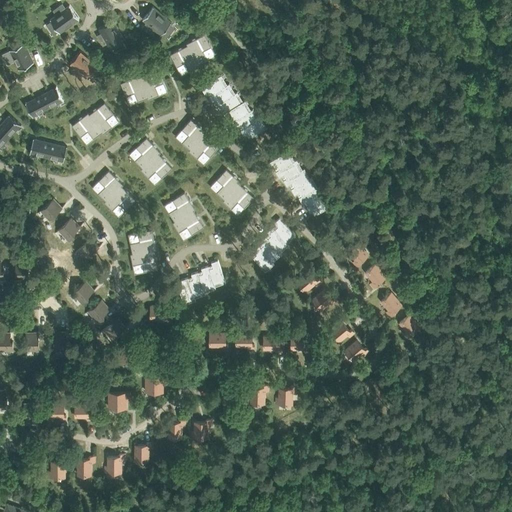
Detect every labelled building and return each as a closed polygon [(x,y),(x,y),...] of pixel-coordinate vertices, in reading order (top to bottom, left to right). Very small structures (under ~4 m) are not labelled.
[(57,14),(50,19),(60,32),(79,18),(70,5),(64,9),(60,5),(54,10),(57,14)] [(153,7),(143,19),(149,23),(145,28),(151,33),(155,28),(161,33),(171,22),(153,7)] [(113,22),(100,29),(103,35),(99,37),(103,44),(107,42),(110,47),(123,39),(113,22)] [(186,43),(187,45),(189,44),(199,64),(208,59),(204,50),(211,46),(205,33),(186,43)] [(25,42),(10,49),(18,68),(34,61),(25,42)] [(187,45),(170,53),(177,66),(185,62),(189,71),(200,65),(199,64),(189,44),(187,45)] [(95,65),(81,53),(72,63),(77,67),(74,71),(79,75),(83,72),(86,75),(95,65)] [(141,76),(139,76),(148,97),(149,99),(159,95),(156,85),(164,82),(158,69),(141,76)] [(140,74),(121,82),(126,96),(134,93),(138,101),(148,97),(139,76),(141,76),(140,74)] [(209,95),(228,84),(226,85),(220,75),(201,87),(204,92),(211,88),(214,92),(209,95)] [(217,104),(236,93),(235,93),(233,94),(228,84),(209,95),(212,100),(219,96),(222,101),(217,104)] [(56,86),(41,94),(49,108),(64,100),(56,86)] [(225,112),(244,101),(243,101),(241,102),(236,93),(217,104),(220,109),(227,105),(230,109),(225,112)] [(49,108),(41,94),(26,102),(33,116),(49,108)] [(233,121),(251,110),(249,111),(244,101),(225,112),(228,117),(235,113),(237,118),(233,121)] [(90,114),(88,114),(102,132),(103,133),(113,126),(107,118),(114,113),(105,102),(90,114)] [(241,129),(259,118),(257,119),(251,110),(233,121),(236,126),(243,122),(245,127),(241,129)] [(88,112),(72,125),(81,136),(88,131),(94,138),(102,132),(88,114),(90,114),(88,112)] [(9,114),(0,123),(0,128),(10,137),(21,124),(9,114)] [(207,131),(192,118),(182,128),(189,134),(182,142),(190,149),(205,132),(206,133),(207,131)] [(259,118),(241,129),(244,134),(250,130),(254,135),(265,128),(259,118)] [(0,147),(10,137),(0,128),(0,147)] [(206,133),(205,132),(190,149),(189,150),(198,158),(204,150),(211,156),(220,145),(206,133)] [(147,136),(136,147),(142,153),(135,160),(142,167),(158,152),(159,153),(161,151),(147,136)] [(51,141),(33,137),(30,153),(47,157),(51,141)] [(68,145),(51,141),(47,157),(64,161),(68,145)] [(276,170),(276,171),(295,160),(293,161),(287,151),(269,162),(272,167),(278,163),(281,168),(276,170)] [(158,152),(142,167),(141,169),(149,177),(156,171),(162,177),(173,167),(159,153),(158,152)] [(284,179),(303,169),(301,170),(295,160),(276,171),(279,176),(286,172),(288,177),(284,179)] [(242,182),(227,168),(217,179),(223,184),(216,192),(224,199),(239,183),(240,184),(242,182)] [(292,188),(310,178),(308,179),(303,169),(284,179),(287,184),(293,181),(296,186),(292,188)] [(109,170),(99,180),(105,186),(98,193),(106,200),(121,185),(122,185),(124,184),(109,170)] [(299,197),(318,187),(318,186),(316,188),(310,178),(292,188),(294,193),(301,190),(304,194),(299,197)] [(224,199),(223,200),(232,208),(238,201),(245,207),(255,197),(240,184),(239,183),(224,199)] [(106,200),(104,202),(112,210),(119,203),(126,209),(136,199),(122,185),(121,185),(106,200)] [(307,206),(326,195),(325,195),(323,196),(318,187),(299,197),(302,202),(309,198),(311,203),(307,206)] [(177,207),(169,212),(175,221),(193,209),(194,210),(196,209),(185,191),(172,199),(177,207)] [(326,195),(307,206),(310,211),(316,207),(319,212),(331,206),(326,195)] [(42,210),(49,219),(66,203),(66,202),(62,206),(54,198),(37,214),(42,210)] [(175,221),(173,222),(179,232),(187,226),(192,234),(204,226),(194,210),(193,209),(175,221)] [(74,232),(84,222),(84,221),(80,225),(72,217),(55,233),(59,229),(69,240),(75,234),(74,232)] [(273,226),(273,227),(287,243),(287,242),(285,241),(294,233),(280,217),(275,221),(280,227),(276,230),(273,226)] [(266,236),(280,252),(278,250),(287,243),(273,227),(268,230),(273,236),(269,240),(266,236)] [(152,228),(138,232),(140,240),(130,242),(132,253),(154,248),(155,249),(157,248),(152,228)] [(259,245),(273,261),(271,259),(280,252),(266,236),(261,240),(266,245),(262,249),(259,245)] [(74,253),(75,253),(79,250),(86,258),(103,242),(99,246),(91,237),(74,253)] [(361,263),(360,261),(368,254),(358,242),(348,250),(356,259),(353,261),(357,266),(361,263)] [(273,261),(259,245),(254,249),(259,255),(255,259),(264,269),(273,261)] [(132,253),(130,253),(133,264),(142,262),(144,271),(159,268),(155,249),(154,248),(132,253)] [(16,261),(16,274),(16,284),(17,284),(17,278),(29,278),(29,255),(28,255),(28,261),(16,261)] [(208,265),(215,285),(214,283),(225,280),(218,259),(213,261),(215,268),(210,270),(208,265)] [(377,282),(386,275),(376,263),(366,271),(374,280),(371,283),(375,287),(379,284),(377,282)] [(198,271),(205,291),(204,289),(215,285),(208,265),(203,267),(205,274),(200,276),(198,271)] [(297,280),(306,290),(315,283),(317,285),(321,281),(318,277),(316,279),(309,270),(297,280)] [(188,277),(195,297),(194,295),(205,291),(198,271),(193,273),(195,280),(190,282),(188,277)] [(195,297),(188,277),(183,279),(185,286),(179,288),(184,301),(195,297)] [(68,295),(69,295),(73,292),(82,302),(89,297),(87,295),(98,286),(98,285),(94,289),(86,280),(68,295)] [(313,299),(321,309),(330,301),(332,304),(337,300),(334,296),(332,297),(325,289),(313,299)] [(382,300),(389,309),(387,311),(391,316),(395,313),(393,311),(402,304),(392,292),(382,300)] [(84,313),(85,314),(89,310),(98,321),(105,316),(103,314),(114,305),(114,304),(109,308),(102,299),(84,313)] [(163,321),(169,321),(169,316),(167,316),(167,305),(151,305),(151,318),(162,318),(163,321)] [(400,322),(407,331),(405,333),(409,338),(413,335),(411,333),(420,326),(410,314),(400,322)] [(100,332),(100,333),(104,329),(112,338),(130,323),(129,322),(125,326),(117,317),(100,332)] [(330,331),(338,341),(347,334),(349,336),(354,332),(351,328),(349,330),(342,321),(330,331)] [(0,349),(13,349),(13,340),(11,340),(11,326),(10,326),(10,332),(0,331),(0,349)] [(27,355),(27,349),(39,349),(39,326),(38,326),(38,332),(27,332),(27,355)] [(54,342),(54,355),(55,355),(55,349),(69,349),(69,340),(67,340),(67,326),(66,326),(66,331),(54,332),(54,342)] [(222,348),(228,348),(228,343),(226,343),(226,332),(216,332),(216,329),(210,329),(210,345),(222,345),(222,348)] [(248,348),(254,348),(254,343),(252,343),(252,332),(237,332),(237,345),(248,345),(248,348)] [(276,351),(282,351),(282,346),(280,346),(280,335),(264,335),(264,348),(276,348),(276,351)] [(304,348),(303,351),(310,351),(310,346),(307,346),(307,335),(292,335),(292,348),(304,348)] [(345,350),(354,360),(363,352),(365,355),(370,351),(366,347),(365,348),(357,340),(345,350)] [(144,344),(122,344),(121,361),(140,361),(140,354),(144,354),(144,344)] [(167,374),(145,374),(144,391),(162,391),(163,384),(167,384),(167,374)] [(224,401),(237,401),(237,390),(240,390),(240,384),(235,384),(235,386),(224,386),(224,401)] [(251,402),(264,402),(265,391),(268,391),(268,384),(263,384),(263,387),(252,386),(251,402)] [(276,403),(292,403),(293,392),(296,392),(296,385),(291,385),(291,388),(280,387),(279,397),(276,397),(276,403)] [(131,390),(108,390),(108,407),(126,407),(126,400),(131,400),(131,390)] [(36,397),(36,402),(24,402),(25,426),(25,420),(37,420),(37,397),(36,397)] [(64,415),(64,403),(48,403),(48,406),(48,416),(60,416),(60,419),(66,419),(66,415),(64,415)] [(87,416),(87,419),(94,419),(94,414),(91,414),(91,403),(76,403),(76,416),(87,416)] [(169,436),(182,437),(182,425),(185,425),(185,419),(180,419),(180,421),(169,421),(169,436)] [(192,436),(208,437),(208,425),(212,425),(212,419),(207,419),(207,421),(195,421),(195,431),(192,431),(192,436)] [(136,460),(148,460),(149,448),(152,448),(152,442),(147,442),(147,444),(136,444),(136,460)] [(105,465),(105,471),(122,471),(121,459),(125,459),(125,453),(120,453),(120,455),(108,455),(108,465),(105,465)] [(78,473),(91,474),(91,462),(94,462),(94,456),(89,456),(89,458),(78,458),(78,473)] [(52,470),(48,470),(49,476),(65,476),(65,464),(68,464),(68,458),(63,458),(63,460),(52,460),(52,470)] [(16,484),(7,488),(10,494),(19,489),(16,484)] [(5,510),(10,511),(30,511),(31,511),(8,503),(5,510)]
